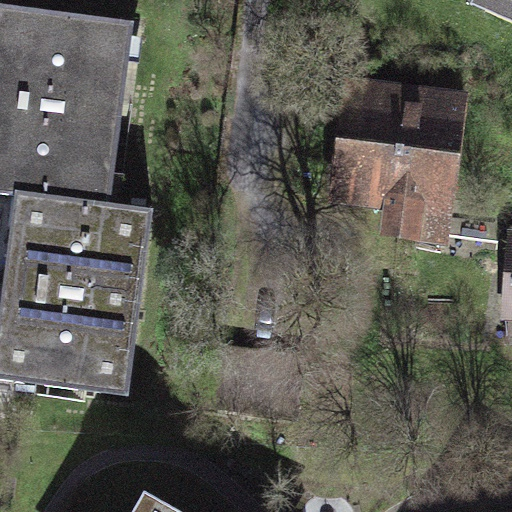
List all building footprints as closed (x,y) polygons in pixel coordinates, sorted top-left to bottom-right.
[(511,0),(484,0),(484,1),(511,13),(511,0)] [(131,27),(3,9),(0,27),(0,188),(106,204),(131,27)] [(464,114),(356,99),(344,179),(453,194),(464,114)] [(151,213),(24,195),(0,364),(0,372),(126,390),(151,213)] [(176,511),(150,497),(141,511),(176,511)]
